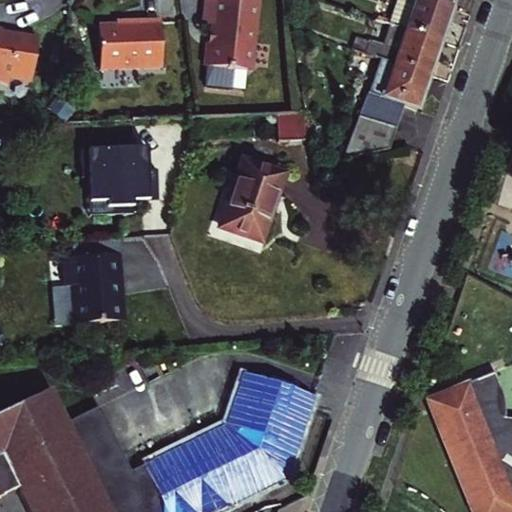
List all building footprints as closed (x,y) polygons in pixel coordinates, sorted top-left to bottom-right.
[(212,0),(210,18),(219,20),(218,27),(217,37),(214,37),(212,58),(252,64),(258,59),(260,38),(257,37),(262,0),(212,0)] [(419,26),(452,37),(457,21),(463,5),(448,0),(411,0),(405,21),(419,26)] [(105,65),(166,64),(165,16),(148,17),(148,19),(133,19),(104,20),(105,65)] [(405,21),(393,56),(407,60),(419,26),(405,21)] [(407,60),(440,72),(446,56),(452,37),(419,26),(407,60)] [(383,38),(370,33),(361,59),(374,63),(383,38)] [(0,80),(23,84),(31,41),(0,35),(0,80)] [(359,154),(404,145),(418,103),(428,107),(435,86),(440,72),(407,60),(393,56),(359,154)] [(72,107),(59,94),(50,103),(64,116),(72,107)] [(273,109),(275,134),(309,132),(308,108),(273,109)] [(147,146),(79,147),(81,178),(87,178),(94,178),(95,197),(106,196),(106,215),(133,215),(132,202),(132,196),(148,195),(148,181),(157,181),(156,167),(147,168),(147,146)] [(288,167),(277,163),(246,152),(230,197),(222,220),(265,234),(265,233),(288,167)] [(94,178),(87,178),(88,188),(88,216),(106,215),(106,196),(95,197),(94,178)] [(157,201),(157,181),(148,181),(148,195),(132,196),(132,202),(142,202),(157,201)] [(116,277),(115,250),(61,254),(62,280),(67,280),(70,319),(118,316),(116,290),(113,287),(113,282),(112,277),(116,277)] [(476,392),(437,406),(471,498),(482,494),(488,508),(505,501),(510,508),(511,506),(511,430),(508,430),(510,414),(511,402),(511,400),(511,398),(501,368),(472,379),(476,392)] [(219,511),(289,479),(319,396),(248,372),(230,423),(136,467),(107,405),(73,421),(56,390),(0,415),(0,497),(22,487),(33,511),(219,511)] [(433,393),(437,406),(476,392),(472,379),(433,393)] [(482,494),(471,498),(475,511),(511,511),(511,506),(510,508),(505,501),(488,508),(482,494)]
